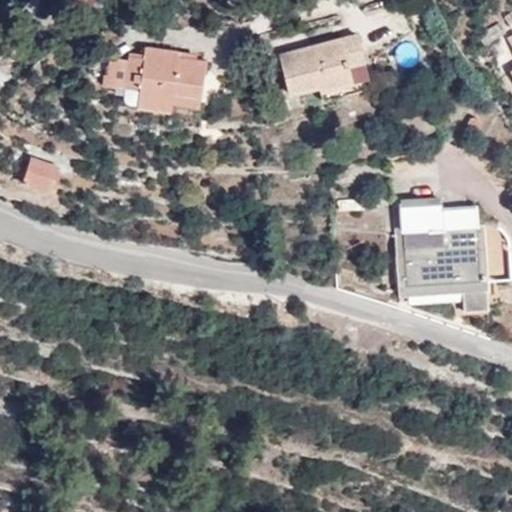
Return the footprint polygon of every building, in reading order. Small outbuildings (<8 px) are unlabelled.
[(311,45),(280,54),(290,92),(319,84),(320,89),(353,80),(349,63),(364,59),(357,33),(339,38),(340,43),(312,50),(311,45)] [(0,80),(8,70),(9,66),(10,59),(7,56),(13,48),(6,42),(0,41),(0,80)] [(172,91),(202,94),(207,60),(178,56),(178,51),(145,46),(144,55),(130,54),(129,59),(125,87),(139,89),(138,103),(138,104),(170,109),(172,100),(172,91)] [(125,87),(129,59),(109,57),(105,84),(123,87),(125,87)] [(131,102),(138,103),(139,89),(125,87),(123,87),(123,97),(126,101),(131,102)] [(201,104),(202,94),(172,91),(172,100),(201,104)] [(481,125),(482,122),(481,120),(480,118),(478,117),(476,116),(474,116),(472,117),(470,119),(469,121),(469,124),(470,126),(472,127),(474,128),(476,129),(478,128),(480,127),(481,125)] [(60,167),(31,157),(22,182),(52,192),(60,167)] [(481,270),(477,224),(476,205),(442,207),(442,198),(401,201),(403,234),(404,255),(396,255),(397,269),(405,269),(405,284),(462,281),(462,289),(488,287),(486,270),(481,270)] [(484,224),(477,224),(481,270),(486,270),(484,224)] [(404,255),(403,234),(396,234),(396,255),(404,255)] [(489,309),(488,287),(462,289),(464,311),(489,309)]
